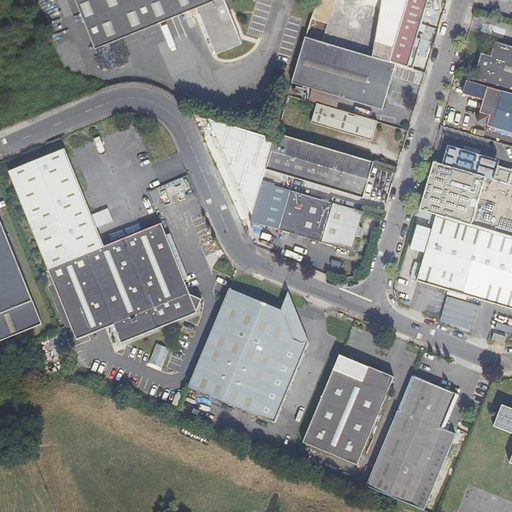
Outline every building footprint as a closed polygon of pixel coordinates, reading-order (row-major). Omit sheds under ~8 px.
[(74,0),(95,50),(195,10),(215,58),(246,45),(227,0),(74,0)] [(404,0),(391,50),(410,56),(426,0),(404,0)] [(511,0),(492,0),(491,5),(508,9),(509,5),(511,5),(511,0)] [(317,24),(322,3),(314,1),(308,22),(317,24)] [(317,44),(323,25),(317,24),(308,22),(302,40),(317,44)] [(380,115),(394,67),(386,64),(371,60),(317,44),(302,40),(288,88),(380,115)] [(511,99),(511,54),(491,49),(487,62),(476,59),(468,86),(484,91),(511,99)] [(410,56),(391,50),(386,64),(394,67),(406,70),(410,56)] [(511,138),(511,99),(484,91),(474,127),(511,138)] [(376,127),(314,109),(309,128),(370,146),(376,127)] [(372,166),(274,137),(264,170),(363,200),(372,166)] [(230,148),(227,160),(248,166),(251,153),(230,148)] [(196,312),(159,223),(103,246),(62,149),(7,172),(77,338),(112,324),(120,342),(196,312)] [(511,240),(511,187),(511,182),(511,173),(498,169),(494,182),(432,164),(417,212),(429,216),(511,240)] [(244,171),(241,184),(259,188),(262,176),(244,171)] [(149,191),(156,209),(191,196),(184,178),(149,191)] [(351,253),(363,213),(273,187),(268,202),(284,206),(278,230),(351,253)] [(511,240),(429,216),(426,228),(432,230),(416,284),(511,311),(511,240)] [(0,339),(43,322),(0,217),(0,339)] [(412,240),(425,245),(430,232),(417,227),(412,240)] [(273,421),(305,347),(297,344),(293,340),(287,330),(291,326),(293,324),(293,321),(292,320),(290,319),(287,319),(281,322),(277,315),(226,294),(188,385),(273,421)] [(308,341),(284,296),(277,315),(281,322),(287,319),(290,319),(292,320),(293,321),(293,324),(291,326),(287,330),(293,340),(297,344),(305,347),(308,341)] [(448,296),(441,322),(473,331),(480,305),(448,296)] [(150,364),(164,367),(168,347),(155,344),(150,364)] [(353,465),(391,377),(338,354),(301,443),(353,465)] [(368,488),(429,510),(457,433),(447,430),(460,393),(410,375),(368,488)] [(511,465),(511,411),(502,407),(494,428),(511,435),(511,457),(509,464),(511,465)]
